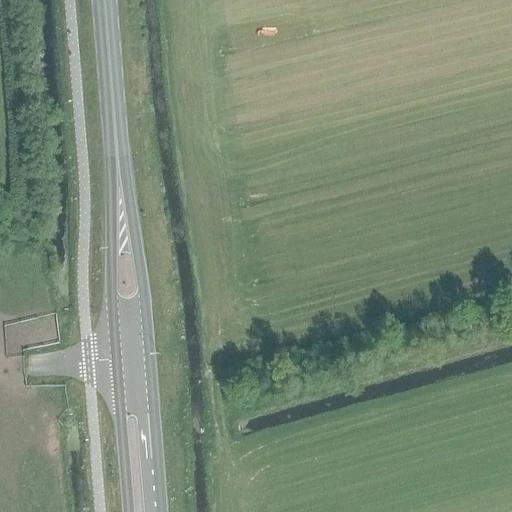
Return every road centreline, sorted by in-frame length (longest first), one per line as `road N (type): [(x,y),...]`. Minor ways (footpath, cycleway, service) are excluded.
road 1 (tertiary): [(114,138),(115,359)]
road 2 (tertiary): [(148,356),(114,138)]
road 3 (tertiary): [(160,511),(148,356)]
road 4 (tertiary): [(115,359),(127,511)]
road 5 (tertiary): [(103,0),(114,138)]
